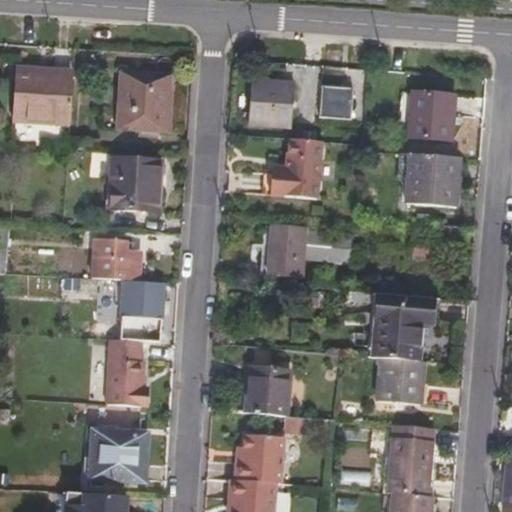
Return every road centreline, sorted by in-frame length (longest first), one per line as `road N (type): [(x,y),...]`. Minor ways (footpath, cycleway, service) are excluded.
road 1 (residential): [(177,511),(212,15)]
road 2 (residential): [(471,511),(511,33)]
road 3 (residential): [(212,15),(511,33)]
road 4 (residential): [(19,0),(212,15)]
